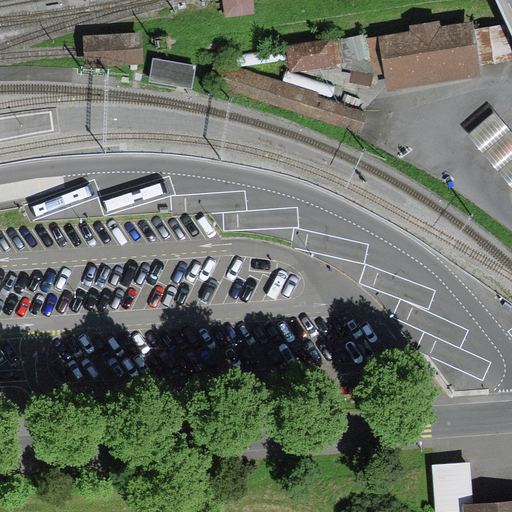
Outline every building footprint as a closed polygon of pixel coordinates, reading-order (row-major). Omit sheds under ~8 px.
[(252,0),(221,0),(223,18),(254,14),(252,0)] [(372,76),(383,78),(386,94),(481,78),(480,68),(473,32),(472,23),(440,29),(439,23),(408,28),(409,34),(368,41),(367,36),(330,42),(335,68),(352,72),(349,84),(370,88),(372,76)] [(511,59),(511,51),(499,28),(473,32),(480,68),(505,63),(511,59)] [(143,62),(141,30),(82,32),(83,52),(84,65),(143,62)] [(330,42),(330,40),(288,47),(293,76),(335,68),(330,42)] [(196,64),(154,56),(149,79),(192,88),(196,64)] [(282,84),(214,62),(206,85),(360,135),(368,112),(331,100),(334,90),(285,74),(282,84)] [(511,187),(511,132),(495,112),(467,135),(511,187)] [(472,509),(470,465),(430,467),(432,511),(461,511),(462,510),(472,509)]
